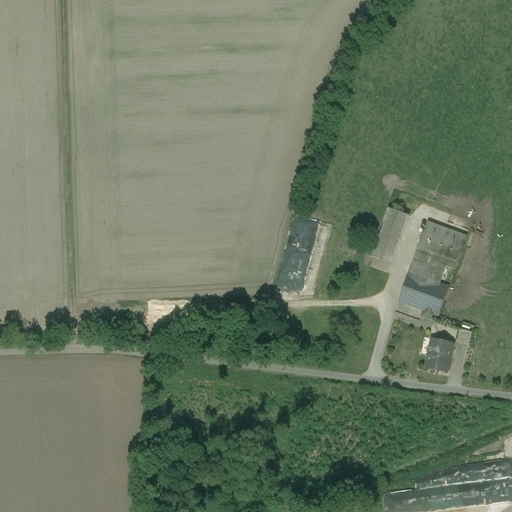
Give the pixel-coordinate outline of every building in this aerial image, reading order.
[(385,219),(372,257),(391,264),(408,216),(389,209),(385,219)] [(447,221),(445,227),(455,231),(457,225),(447,221)] [(428,222),(425,230),(464,245),(467,237),(428,222)] [(464,245),(425,230),(418,249),(457,263),(464,245)] [(457,263),(418,249),(399,302),(424,311),(433,314),(439,316),(449,288),(440,284),(446,266),(455,270),(457,263)] [(433,314),(424,311),(422,316),(431,319),(433,314)] [(472,334),(459,330),(456,341),(468,345),(472,334)] [(452,344),(432,340),(427,367),(448,371),(450,361),(449,361),(452,344)] [(425,490),(385,491),(385,511),(400,511),(446,511),(446,500),(465,500),(465,504),(473,504),(473,495),(483,494),(483,502),(511,501),(511,478),(483,479),(483,490),(465,491),(465,494),(425,495),(425,490)]
